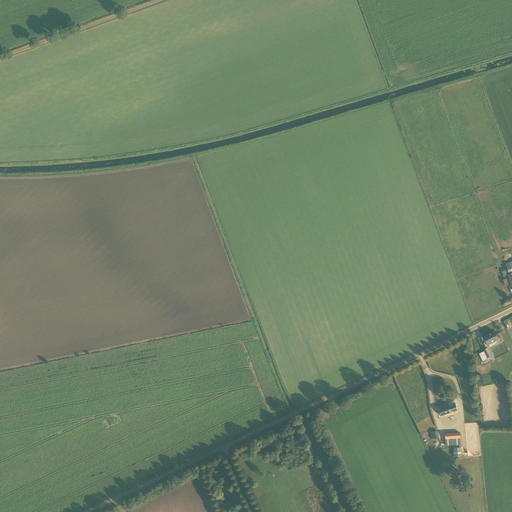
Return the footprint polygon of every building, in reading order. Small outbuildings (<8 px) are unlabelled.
[(496,335),(495,332),(484,337),(487,344),(488,344),(494,342),(496,344),(503,341),(499,334),(496,335)] [(484,364),(493,360),(487,348),(484,350),(484,351),(479,353),(484,364)] [(491,364),(476,367),(478,376),(493,374),(491,364)] [(458,410),(455,401),(454,401),(448,402),(437,406),(441,416),(458,410)] [(430,432),(432,439),(439,438),(438,431),(430,432)] [(460,433),(445,434),(446,444),(461,443),(460,433)] [(454,457),(462,456),(461,448),(454,449),(454,457)]
